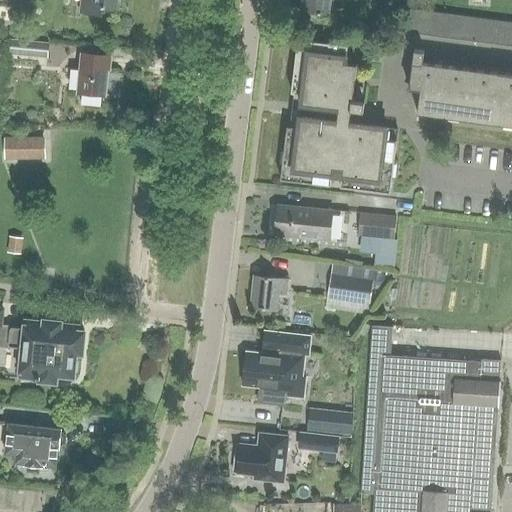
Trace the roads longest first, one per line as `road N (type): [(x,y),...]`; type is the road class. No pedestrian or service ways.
road 1 (tertiary): [(147,511),(171,474),(195,402),(249,0)]
road 2 (residential): [(511,53),(395,39),(386,103),(434,168)]
road 3 (residential): [(159,128),(175,0)]
